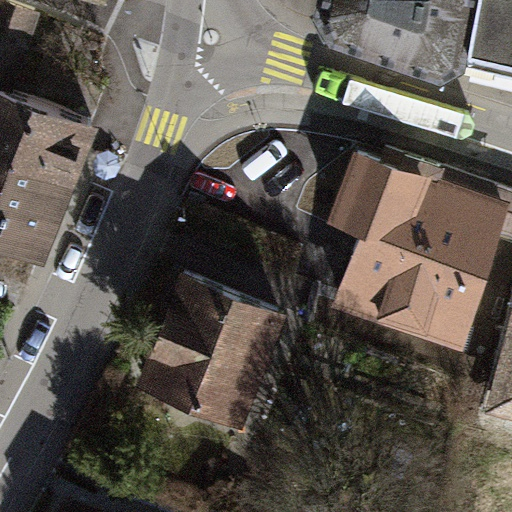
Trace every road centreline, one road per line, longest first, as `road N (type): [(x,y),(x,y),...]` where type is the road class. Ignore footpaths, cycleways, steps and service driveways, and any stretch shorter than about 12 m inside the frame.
road 1 (tertiary): [(202,40),(48,406),(0,484)]
road 2 (tertiary): [(511,138),(202,40)]
road 3 (residential): [(202,40),(31,0)]
